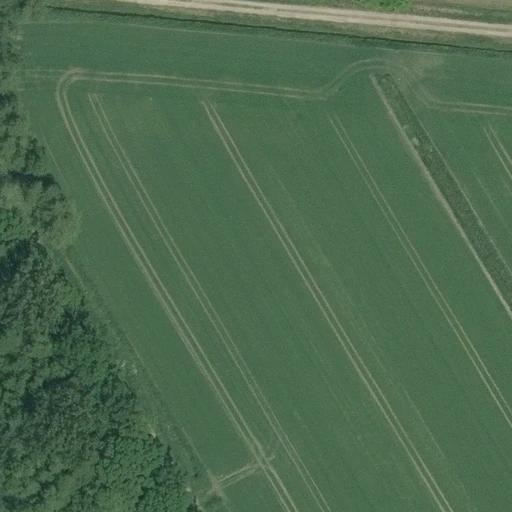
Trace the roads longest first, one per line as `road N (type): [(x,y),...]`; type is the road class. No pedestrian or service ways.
road 1 (unclassified): [(213,511),(0,167)]
road 2 (track): [(113,0),(511,38)]
